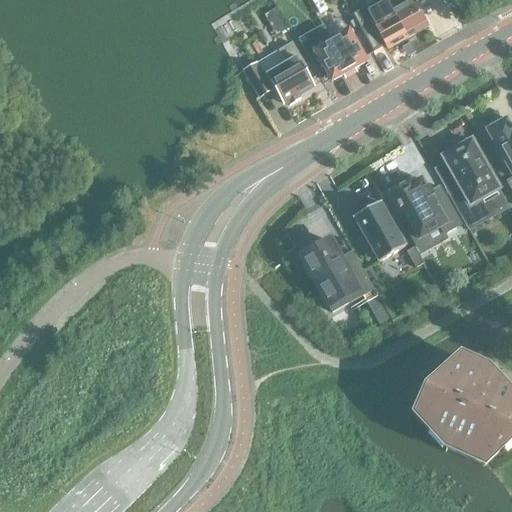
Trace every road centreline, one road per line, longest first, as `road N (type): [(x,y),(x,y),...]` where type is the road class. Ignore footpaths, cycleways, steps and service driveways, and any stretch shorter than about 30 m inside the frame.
road 1 (tertiary): [(269,174),(222,198),(191,238),(181,306),(182,406),(166,436),(91,511)]
road 2 (tertiary): [(165,511),(219,439),(216,267),(269,174)]
road 3 (tertiary): [(269,174),(511,31)]
